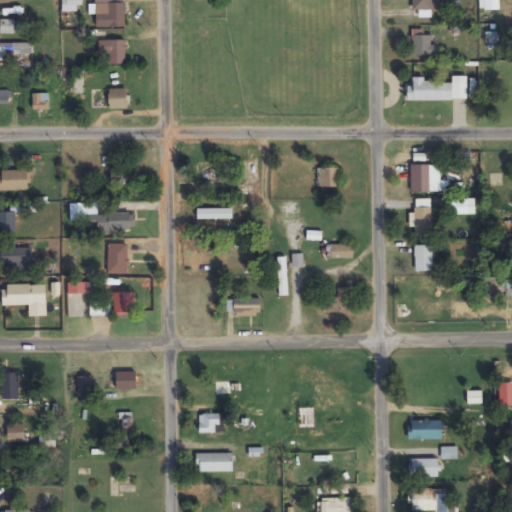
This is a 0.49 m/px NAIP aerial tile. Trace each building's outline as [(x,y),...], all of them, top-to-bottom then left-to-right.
[(95,0),(96,29),(124,29),(124,0),(95,0)] [(411,0),(412,13),(434,13),(434,0),(411,0)] [(482,0),(483,11),(498,11),(498,0),(482,0)] [(1,22),(1,34),(13,34),(13,22),(1,22)] [(411,56),(438,57),(438,34),(411,33),(411,56)] [(125,41),(99,41),(99,55),(108,55),(108,66),(125,66),(125,41)] [(30,44),(0,43),(0,58),(30,58),(30,44)] [(408,101),(467,101),(466,76),(451,77),(451,80),(412,81),(412,86),(408,86),(408,101)] [(127,89),(109,89),(109,109),(127,109),(127,89)] [(0,105),(10,105),(10,91),(0,90),(0,105)] [(33,111),(48,111),(48,94),(33,94),(33,111)] [(429,166),(413,166),(413,193),(429,193),(429,166)] [(317,188),(339,188),(339,168),(317,168),(317,188)] [(30,171),(0,171),(0,190),(30,191),(30,171)] [(431,200),(414,200),(414,235),(431,235),(431,200)] [(475,214),(475,200),(450,200),(450,214),(475,214)] [(0,213),(0,234),(15,234),(15,213),(0,213)] [(86,214),(86,234),(132,234),(132,214),(86,214)] [(108,275),(127,275),(127,245),(108,245),(108,275)] [(326,259),(353,259),(353,246),(326,246),(326,259)] [(432,246),(414,246),(414,272),(432,272),(432,246)] [(33,248),(0,248),(0,266),(33,267),(33,248)] [(278,259),(278,297),(287,297),(287,259),(278,259)] [(86,282),(68,283),(68,318),(87,317),(86,282)] [(2,307),(33,307),(33,286),(2,286),(2,307)] [(411,305),(443,305),(443,288),(411,288),(411,305)] [(324,312),(352,312),(352,289),(337,289),(337,299),(324,299),(324,312)] [(134,293),(115,293),(115,315),(134,315),(134,293)] [(90,316),(110,316),(110,300),(90,300),(90,316)] [(259,316),(259,300),(236,300),(236,316),(259,316)] [(116,390),(136,390),(136,373),(116,373),(116,390)] [(1,400),(19,400),(19,374),(1,374),(1,400)] [(92,398),(92,377),(77,377),(77,398),(92,398)] [(293,431),(303,431),(303,381),(293,381),(293,431)] [(231,382),(216,382),(216,395),(231,395),(231,382)] [(481,405),(481,392),(467,392),(467,405),(481,405)] [(311,431),(330,431),(330,411),(311,411),(311,431)] [(121,448),(131,448),(131,414),(121,414),(121,448)] [(199,414),(199,434),(225,434),(225,414),(199,414)] [(408,440),(442,440),(442,423),(408,423),(408,440)] [(25,425),(8,425),(8,444),(25,444),(25,425)] [(54,438),(40,440),(41,448),(55,447),(54,438)] [(457,460),(457,448),(441,448),(441,460),(457,460)] [(196,472),(232,472),(232,454),(196,454),(196,472)] [(410,459),(410,478),(439,478),(439,459),(410,459)] [(412,511),(446,511),(447,490),(412,490),(412,511)] [(321,511),(352,511),(352,498),(322,498),(321,511)]
